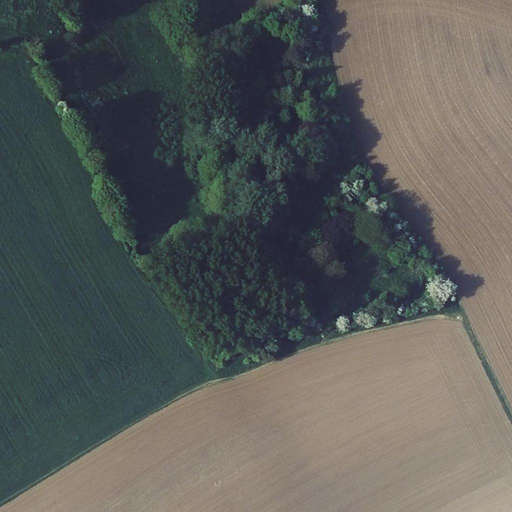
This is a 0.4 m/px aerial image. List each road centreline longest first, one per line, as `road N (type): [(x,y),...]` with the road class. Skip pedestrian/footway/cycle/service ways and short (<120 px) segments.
road 1 (track): [(298,350),(170,401),(0,505)]
road 2 (track): [(298,350),(425,317),(454,317),(511,420)]
